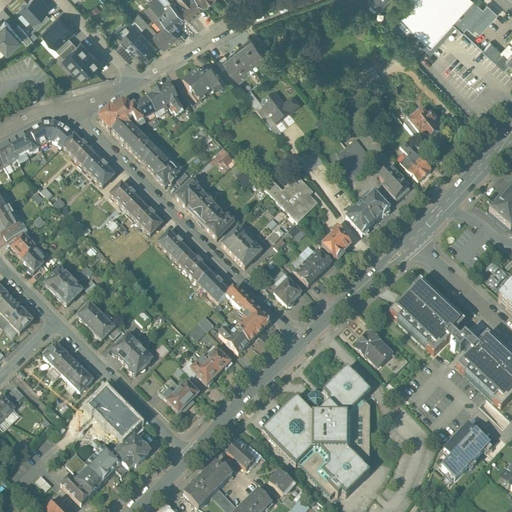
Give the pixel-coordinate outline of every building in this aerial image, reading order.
[(41,0),(30,0),(20,10),(32,23),(48,8),(41,0)] [(168,8),(165,10),(158,3),(158,2),(156,0),(150,0),(148,3),(153,8),(158,15),(167,25),(170,28),(183,16),(170,2),(166,6),(168,8)] [(197,0),(178,0),(182,4),(180,7),(179,7),(190,19),(190,18),(203,7),(204,7),(197,0)] [(358,0),(367,8),(372,4),(367,0),(358,0)] [(367,0),(372,4),(378,9),(385,0),(367,0)] [(471,0),(409,0),(414,4),(400,20),(430,48),(437,39),(452,23),(473,1),(471,0)] [(482,10),(473,1),(452,23),(462,32),(467,27),(473,33),(475,30),(479,34),(497,15),(487,5),(482,10)] [(148,24),(138,14),(133,19),(136,22),(143,29),(148,24)] [(167,25),(158,15),(156,17),(153,19),(159,25),(160,25),(163,28),(167,25)] [(59,19),(43,34),(56,48),(72,33),(59,19)] [(22,39),(5,21),(0,25),(0,47),(6,53),(22,39)] [(143,29),(136,22),(131,26),(138,33),(139,32),(143,29)] [(178,36),(170,28),(167,25),(163,28),(154,36),(164,48),(178,36)] [(138,33),(131,26),(119,37),(143,63),(144,62),(156,51),(139,32),(138,33)] [(511,37),(508,42),(511,45),(511,52),(506,59),(502,55),(501,55),(495,61),(505,70),(510,64),(511,65),(511,68),(508,73),(511,76),(511,37)] [(266,58),(251,39),(237,50),(252,68),(250,65),(256,60),(259,63),(266,58)] [(81,42),(63,58),(82,78),(90,71),(92,73),(102,65),(81,42)] [(503,55),(490,43),(483,51),(495,61),(501,55),(502,55),(503,55)] [(127,61),(132,56),(121,44),(116,48),(127,61)] [(223,61),(227,66),(238,80),(247,74),(242,68),(248,64),(251,69),(252,68),(237,50),(223,61)] [(280,65),(272,55),(267,59),(275,69),(280,65)] [(223,61),(221,57),(215,61),(222,70),(227,66),(223,61)] [(210,64),(202,71),(200,69),(198,69),(195,71),(195,73),(182,84),(191,95),(194,93),(199,100),(203,96),(204,98),(212,93),(211,92),(215,89),(217,92),(225,86),(218,77),(219,76),(210,64)] [(372,66),(361,75),(371,89),(382,80),(372,66)] [(168,87),(161,91),(165,99),(166,98),(173,94),(168,87)] [(161,91),(146,100),(155,115),(163,111),(164,113),(167,112),(165,109),(168,108),(170,106),(166,98),(165,99),(161,91)] [(247,96),(254,110),(260,107),(252,93),(247,96)] [(183,112),(173,94),(166,98),(170,106),(168,108),(172,115),(174,113),(176,117),(183,112)] [(275,96),(269,101),(268,106),(264,110),(268,116),(272,117),(271,120),(276,126),(283,121),(283,119),(289,115),(283,107),(275,96)] [(146,100),(134,107),(134,106),(130,108),(128,106),(125,104),(121,104),(110,111),(108,110),(97,121),(100,123),(99,124),(110,135),(111,134),(119,143),(123,148),(124,147),(141,165),(141,166),(145,170),(146,170),(154,178),(153,179),(154,180),(167,166),(127,124),(133,120),(136,125),(136,126),(137,126),(155,115),(146,100)] [(298,108),(292,100),(283,107),(289,115),(298,108)] [(264,110),(261,107),(255,112),(262,121),(268,116),(264,110)] [(426,118),(422,112),(403,126),(414,140),(418,137),(425,146),(430,142),(434,143),(437,141),(436,137),(444,131),(437,122),(435,122),(434,120),(433,118),(432,117),(430,117),(428,117),(426,118)] [(51,126),(47,127),(42,128),(29,135),(36,148),(41,145),(43,147),(48,144),(52,148),(53,148),(68,133),(64,130),(60,128),(55,127),(51,126)] [(68,133),(58,143),(63,148),(73,138),(68,133)] [(29,135),(8,146),(16,162),(28,155),(29,157),(38,152),(36,148),(29,135)] [(102,166),(86,150),(87,149),(83,145),(82,146),(74,138),(73,138),(63,148),(62,149),(103,190),(114,179),(106,170),(107,170),(103,166),(102,166)] [(369,160),(355,143),(346,150),(360,168),(369,160)] [(430,172),(404,145),(399,150),(408,158),(399,167),(417,185),(430,172)] [(8,146),(0,150),(0,162),(4,170),(10,167),(12,169),(18,165),(16,162),(8,146)] [(360,168),(346,150),(337,157),(355,180),(363,173),(360,168)] [(228,167),(233,162),(228,157),(223,161),(228,167)] [(369,160),(360,168),(363,173),(373,166),(369,160)] [(178,176),(167,166),(154,180),(164,190),(169,186),(171,188),(176,183),(175,183),(174,181),(178,176)] [(403,182),(390,168),(378,180),(384,186),(382,188),(397,204),(409,192),(401,184),(403,182)] [(184,174),(175,183),(176,183),(180,187),(188,178),(184,174)] [(296,179),(280,194),(272,186),(265,193),(297,225),(304,219),(302,217),(315,204),(307,196),(310,193),(296,179)] [(72,180),(66,186),(70,189),(76,184),(72,180)] [(191,184),(174,200),(186,213),(189,210),(189,209),(202,196),(202,197),(202,196),(197,191),(197,190),(191,184)] [(150,215),(132,197),(133,196),(129,192),(128,193),(122,186),(110,197),(150,239),(162,227),(153,219),(154,218),(150,214),(150,215)] [(511,187),(488,215),(510,234),(511,231),(511,187)] [(390,212),(373,194),(370,197),(368,195),(361,202),(363,204),(359,208),(375,224),(382,218),(383,218),(390,212)] [(202,196),(189,209),(189,210),(198,219),(211,206),(202,197),(202,196)] [(211,206),(198,219),(207,228),(220,215),(211,206)] [(375,224),(359,208),(346,221),(362,238),(369,232),(368,231),(375,224)] [(7,210),(0,214),(0,236),(1,238),(4,237),(19,228),(19,227),(9,209),(7,210)] [(226,220),(221,215),(220,215),(207,228),(204,231),(216,243),(233,227),(226,220)] [(112,233),(118,227),(113,222),(107,227),(112,233)] [(23,225),(19,227),(19,228),(4,237),(7,242),(15,237),(27,230),(23,225)] [(121,226),(111,236),(115,240),(125,230),(121,226)] [(336,230),(323,243),(325,245),(321,250),(334,264),(336,262),(336,263),(339,263),(343,259),(343,256),(342,256),(350,248),(342,239),(343,237),(336,230)] [(237,231),(221,247),(232,259),(247,245),(242,240),(244,238),(237,231)] [(177,243),(169,234),(157,246),(177,266),(189,255),(181,247),(182,246),(178,242),(177,243)] [(36,250),(24,237),(10,250),(11,250),(10,253),(13,257),(16,256),(22,263),(36,250)] [(129,241),(123,247),(129,252),(136,245),(133,241),(131,243),(129,241)] [(281,241),(273,249),(277,253),(285,245),(281,241)] [(251,250),(247,245),(232,259),(244,271),(260,254),(254,248),(251,250)] [(36,250),(22,263),(28,269),(26,271),(31,277),(33,275),(34,275),(43,267),(41,264),(43,262),(39,256),(41,254),(37,249),(36,250)] [(323,259),(317,253),(306,264),(319,279),(331,267),(326,262),(328,260),(325,257),(323,259)] [(197,263),(189,255),(177,266),(197,286),(209,275),(201,267),(201,266),(198,262),(197,263)] [(284,264),(276,256),(272,260),(280,268),(284,264)] [(319,279),(306,264),(294,276),(308,290),(319,279)] [(85,267),(71,282),(75,286),(81,280),(82,281),(87,276),(89,278),(93,275),(85,267)] [(60,271),(46,285),(50,289),(49,292),(54,297),(57,296),(71,282),(60,271)] [(163,280),(159,275),(155,279),(159,284),(163,280)] [(217,283),(209,275),(197,286),(218,307),(224,300),(229,295),(221,287),(222,286),(218,282),(217,283)] [(301,297),(288,283),(287,283),(285,281),(275,290),(277,293),(273,297),(286,310),(287,309),(290,310),(294,307),(293,304),(301,297)] [(71,282),(57,296),(58,296),(56,299),(61,304),(64,303),(68,307),(82,294),(75,286),(71,282)] [(423,282),(395,312),(436,351),(447,340),(460,351),(464,347),(472,354),(459,368),(502,408),(511,397),(511,358),(508,354),(488,335),(477,347),(465,335),(461,340),(455,334),(466,322),(423,282)] [(94,285),(85,294),(89,298),(98,289),(94,285)] [(511,287),(511,288),(509,286),(507,288),(505,290),(507,292),(499,301),(497,303),(511,316),(511,287)] [(268,324),(234,290),(229,295),(224,300),(227,304),(229,302),(250,323),(248,325),(245,323),(235,333),(249,347),(268,328),(268,324)] [(100,296),(97,292),(90,298),(94,302),(100,296)] [(6,297),(0,302),(0,315),(1,317),(14,305),(11,302),(12,300),(8,295),(7,296),(6,297)] [(1,317),(0,317),(0,329),(3,332),(9,326),(9,325),(22,313),(14,305),(1,317)] [(102,319),(90,306),(86,310),(85,310),(81,313),(82,314),(77,319),(90,331),(102,319)] [(22,313),(9,325),(9,326),(19,336),(33,323),(22,312),(22,313)] [(150,322),(142,314),(134,321),(143,329),(150,322)] [(102,319),(90,331),(101,343),(108,337),(114,331),(109,325),(112,322),(106,316),(102,319)] [(213,329),(205,321),(199,327),(207,334),(213,329)] [(199,327),(189,336),(197,344),(207,334),(199,327)] [(116,329),(114,331),(108,337),(113,342),(121,334),(116,329)] [(249,347),(235,333),(231,337),(225,331),(219,337),(238,357),(249,347)] [(372,331),(356,348),(379,372),(387,364),(398,375),(411,362),(401,352),(397,356),(372,331)] [(123,341),(116,347),(117,349),(112,353),(113,354),(112,357),(115,360),(118,359),(124,365),(140,350),(128,338),(124,342),(123,341)] [(66,357),(56,346),(43,359),(53,369),(66,357)] [(162,358),(168,355),(163,346),(157,349),(162,358)] [(233,367),(220,354),(219,355),(213,349),(207,355),(210,358),(204,363),(218,377),(224,371),(226,373),(233,367)] [(140,350),(124,365),(130,371),(129,375),(132,377),(135,377),(136,378),(141,373),(142,374),(149,367),(148,366),(152,362),(140,350)] [(74,365),(66,357),(53,369),(61,377),(74,365)] [(204,363),(202,360),(191,371),(207,388),(207,387),(208,388),(209,388),(213,385),(212,383),(218,377),(204,363)] [(82,373),(74,365),(61,377),(69,385),(82,373)] [(294,401),(260,432),(291,467),(300,467),(312,480),(317,475),(336,496),(344,496),(366,475),(359,467),(368,460),(368,409),(361,401),(367,396),(345,372),(320,395),(320,400),(325,406),(313,417),(309,417),(294,401)] [(92,383),(82,373),(69,385),(73,389),(72,389),(79,396),(92,383)] [(186,384),(173,397),(169,394),(169,393),(164,388),(157,395),(181,419),(194,406),(191,403),(198,396),(186,384)] [(23,398),(15,389),(9,395),(18,403),(23,398)] [(14,412),(2,399),(0,401),(0,416),(4,421),(14,412)] [(56,417),(48,409),(43,414),(51,422),(56,417)] [(138,428),(129,419),(120,428),(129,437),(138,428)] [(489,446),(468,427),(443,452),(451,459),(441,470),(454,483),(489,446)] [(117,440),(105,451),(112,458),(119,451),(121,453),(126,448),(117,440)] [(149,456),(134,440),(126,448),(121,453),(124,457),(135,468),(136,469),(149,456)] [(248,448),(240,441),(236,445),(244,453),(248,448)] [(236,445),(226,455),(245,473),(255,462),(244,453),(236,445)] [(28,450),(24,446),(19,451),(23,455),(28,450)] [(262,459),(248,448),(244,453),(255,462),(257,464),(262,459)] [(85,469),(84,470),(86,472),(87,472),(102,487),(115,474),(121,480),(128,474),(105,451),(104,450),(85,469)] [(119,451),(112,458),(117,463),(124,457),(121,453),(119,451)] [(135,468),(124,457),(117,463),(128,474),(135,468)] [(85,468),(76,459),(74,461),(68,468),(74,474),(76,477),(78,475),(81,478),(75,484),(70,479),(60,488),(81,508),(88,501),(96,493),(102,487),(87,472),(86,472),(84,470),(85,469),(84,469),(85,468)] [(215,465),(183,497),(198,511),(210,499),(218,492),(232,478),(225,471),(223,472),(215,465)] [(511,466),(510,469),(511,470),(507,474),(506,473),(499,480),(510,490),(511,489),(511,490),(511,466)] [(293,485),(279,473),(268,485),(283,498),(293,485)] [(45,494),(51,488),(41,478),(35,484),(45,494)] [(236,511),(264,511),(272,505),(258,491),(237,511),(236,511)] [(236,511),(237,511),(218,492),(210,499),(222,511),(236,511)] [(57,501),(55,503),(53,500),(47,506),(50,509),(46,511),(66,511),(67,510),(57,501)] [(295,507),(287,500),(282,505),(291,511),(292,510),(295,507)] [(306,511),(309,509),(300,502),(295,507),(292,510),(294,511),(306,511)]
